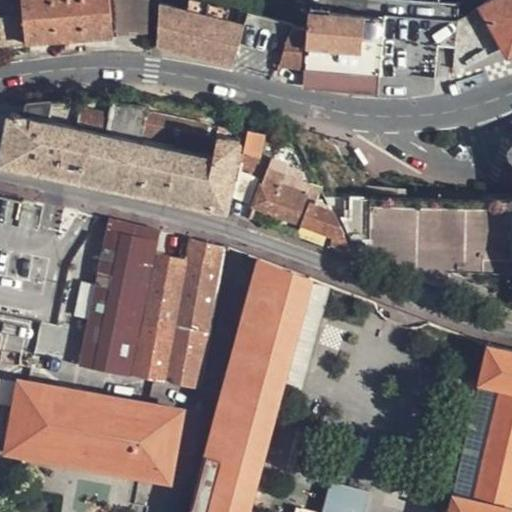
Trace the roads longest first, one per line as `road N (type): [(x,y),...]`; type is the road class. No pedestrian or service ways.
road 1 (residential): [(0,177),(249,239),(511,331)]
road 2 (tertiary): [(511,93),(394,119),(332,113),(152,70),(52,70),(0,81)]
